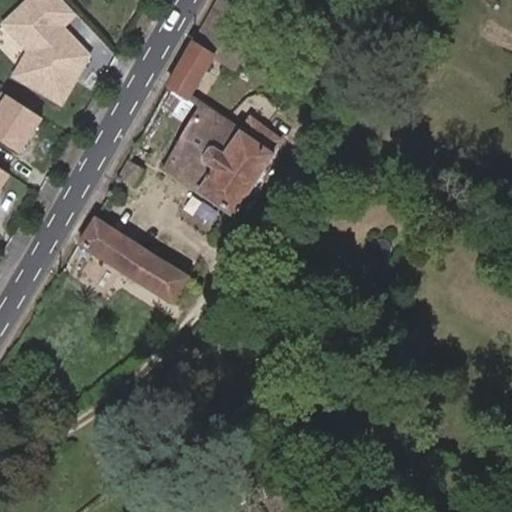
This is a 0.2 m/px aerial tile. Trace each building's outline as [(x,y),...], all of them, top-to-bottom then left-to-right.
[(77,16),(59,0),(20,0),(0,21),(0,25),(23,51),(8,77),(60,109),(88,56),(63,29),(77,16)] [(189,100),(215,56),(196,41),(169,87),(189,100)] [(44,118),(7,94),(0,105),(0,139),(21,153),(44,118)] [(233,215),(274,155),(273,154),(281,141),(264,130),(249,120),(241,131),(203,106),(167,170),(200,192),(233,215)] [(133,183),(140,170),(127,163),(120,176),(133,183)] [(0,192),(12,174),(0,166),(0,192)] [(191,278),(96,219),(80,245),(174,303),(191,278)]
